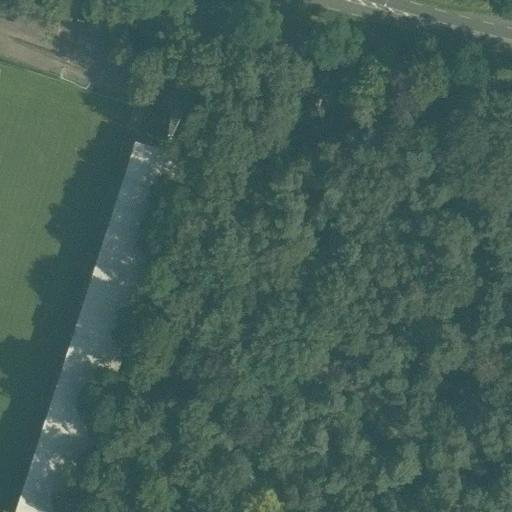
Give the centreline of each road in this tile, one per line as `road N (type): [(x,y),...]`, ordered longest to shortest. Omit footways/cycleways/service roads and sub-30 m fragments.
road 1 (unclassified): [(240,511),(250,481),(246,385),(258,370),(283,364),(356,389),(465,511)]
road 2 (primary): [(511,41),(355,0)]
